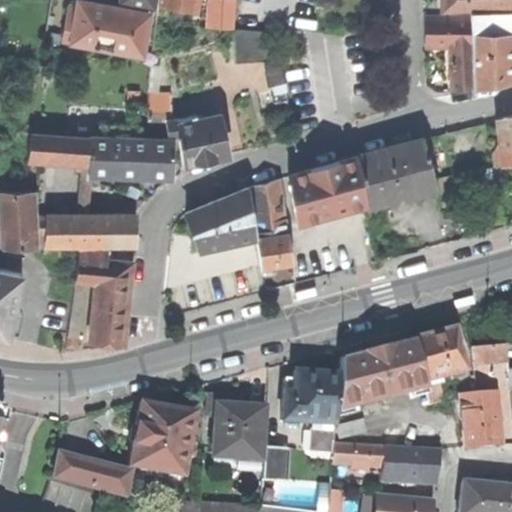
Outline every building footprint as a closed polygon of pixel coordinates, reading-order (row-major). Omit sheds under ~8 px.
[(68,7),(61,40),(141,54),(149,12),(101,4),(80,0),(77,0),(76,8),(68,7)] [(196,10),(198,0),(160,0),(159,3),(196,10)] [(230,28),(233,28),(234,0),(233,0),(208,0),(207,26),(230,28)] [(511,7),(511,0),(441,0),(441,9),(511,7)] [(511,11),(471,12),(471,34),(509,33),(511,33),(511,11)] [(451,90),(471,86),(469,16),(424,16),(424,30),(424,47),(450,47),(451,90)] [(234,62),(267,61),(264,30),(233,28),(230,28),(234,62)] [(47,32),(46,41),(60,42),(61,34),(47,32)] [(511,79),(509,33),(471,34),(474,86),(492,82),(511,79)] [(266,71),(269,86),(285,82),(282,67),(266,71)] [(146,112),(165,113),(170,113),(169,92),(147,91),(146,112)] [(165,118),(165,113),(146,112),(144,136),(178,136),(177,122),(175,117),(165,118)] [(178,136),(182,165),(205,159),(228,154),(217,113),(196,118),(191,119),(177,122),(178,136)] [(494,163),(511,160),(511,115),(509,116),(496,120),(499,146),(494,163)] [(98,122),(98,137),(136,139),(137,123),(98,122)] [(57,160),(88,162),(89,137),(30,133),(27,157),(57,160)] [(98,137),(89,137),(88,162),(87,171),(97,172),(137,174),(170,175),(173,140),(136,139),(98,137)] [(424,137),(356,156),(365,202),(366,202),(367,205),(402,195),(436,186),(424,137)] [(289,175),(297,221),(365,202),(356,156),(319,167),(289,175)] [(97,172),(87,171),(87,178),(98,182),(97,172)] [(278,179),(250,186),(257,237),(256,237),(258,249),(260,266),(261,274),(275,272),(274,264),(281,263),(293,261),(288,233),(286,233),(278,179)] [(200,249),(255,235),(248,187),(216,200),(187,212),(200,249)] [(2,242),(33,241),(32,217),(31,206),(30,190),(0,191),(0,204),(1,223),(2,242)] [(441,195),(442,209),(452,208),(450,194),(441,195)] [(443,222),(464,221),(464,208),(452,208),(442,209),(443,222)] [(77,245),(133,245),(133,230),(134,214),(45,214),(45,217),(45,247),(77,247),(77,245)] [(45,217),(32,217),(33,241),(2,242),(1,223),(0,222),(0,248),(45,248),(45,247),(45,217)] [(78,247),(77,257),(104,260),(106,247),(78,247)] [(104,343),(123,345),(131,262),(104,260),(77,257),(74,280),(75,280),(81,281),(95,282),(88,341),(104,343)] [(0,336),(8,339),(22,274),(0,268),(0,336)] [(74,348),(81,281),(75,280),(65,347),(74,348)] [(317,293),(315,285),(299,288),(294,289),(295,293),(296,297),(317,293)] [(453,296),(455,304),(471,301),(475,300),(475,296),(474,292),(453,296)] [(435,334),(411,340),(422,382),(437,378),(463,371),(452,329),(450,330),(449,328),(442,330),(435,332),(435,334)] [(220,344),(229,372),(250,365),(247,357),(271,350),(265,330),(220,344)] [(337,376),(334,411),(423,388),(422,382),(411,340),(371,350),(338,358),(337,376)] [(469,348),(471,365),(506,361),(504,345),(469,348)] [(280,421),(333,425),(334,411),(337,376),(312,374),(293,372),(293,380),(283,379),(280,421)] [(443,401),(437,378),(422,382),(423,388),(428,405),(443,401)] [(459,394),(463,447),(480,446),(500,444),(498,425),(502,424),(502,414),(497,414),(495,391),(459,394)] [(216,407),(240,409),(241,400),(208,398),(207,415),(216,415),(216,407)] [(139,402),(127,467),(182,477),(186,458),(188,447),(194,412),(165,407),(139,402)] [(216,415),(213,456),(258,459),(261,410),(249,409),(240,409),(216,407),(216,415)] [(336,426),(339,439),(365,432),(362,420),(336,426)] [(331,444),(330,464),(350,465),(350,467),(356,468),(356,473),(366,473),(367,465),(381,466),(383,447),(331,444)] [(437,451),(383,447),(381,466),(379,480),(402,482),(412,482),(433,483),(435,466),(437,451)] [(262,470),(261,481),(284,482),(285,449),(263,448),(262,459),(262,470)] [(57,454),(51,479),(122,496),(128,472),(79,460),(79,457),(67,454),(58,452),(58,454),(57,454)] [(262,459),(258,459),(213,456),(213,467),(262,470),(262,459)] [(457,511),(511,511),(511,486),(498,485),(483,484),(461,481),(457,511)] [(339,511),(341,490),(328,489),(326,511),(339,511)] [(376,496),(374,511),(429,511),(431,501),(376,496)] [(164,500),(161,511),(298,511),(246,505),(164,500)]
